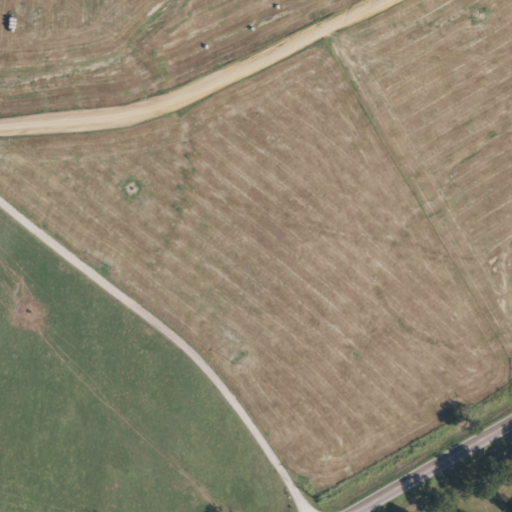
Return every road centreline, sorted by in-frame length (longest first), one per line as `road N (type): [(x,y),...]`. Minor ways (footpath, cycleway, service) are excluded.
road 1 (residential): [(154,511),(245,425),(274,381),(270,188),(308,138),(323,84),(468,0)]
road 2 (tertiary): [(366,511),(511,426)]
